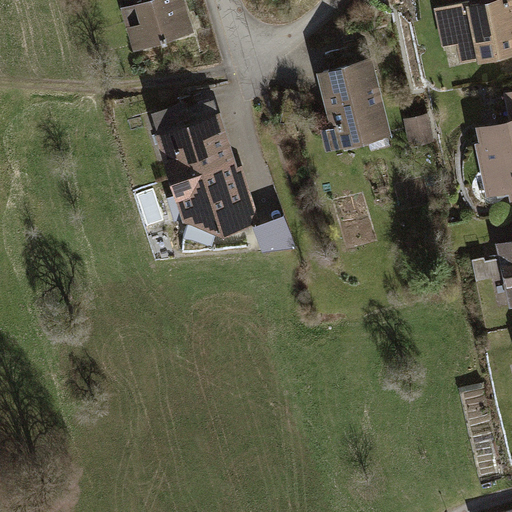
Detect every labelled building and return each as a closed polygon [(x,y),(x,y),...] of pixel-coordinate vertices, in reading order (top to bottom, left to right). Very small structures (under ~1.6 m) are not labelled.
[(194,34),(184,0),(139,0),(124,5),(137,50),(194,34)] [(511,4),(511,0),(502,0),(438,13),(449,64),(473,59),(474,65),(504,59),(505,64),(511,62),(511,4)] [(369,54),(316,68),(337,148),(389,135),(369,54)] [(510,118),(474,125),(486,190),(508,185),(510,195),(511,194),(511,87),(504,89),(510,118)] [(169,176),(234,156),(220,109),(155,129),(169,176)] [(427,112),(404,117),(409,144),(433,139),(427,112)] [(234,156),(169,176),(181,217),(222,230),(259,219),(242,162),(237,164),(234,156)] [(286,224),(256,227),(258,249),(288,246),(286,224)] [(511,243),(496,246),(508,310),(511,308),(511,243)]
